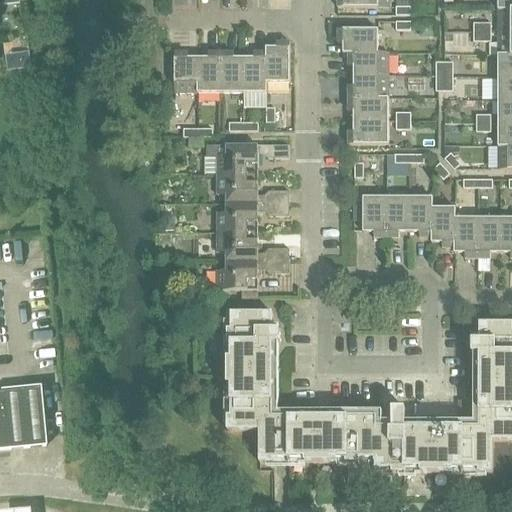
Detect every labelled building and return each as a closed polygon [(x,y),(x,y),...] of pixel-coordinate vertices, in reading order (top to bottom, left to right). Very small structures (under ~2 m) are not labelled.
[(377,0),(337,0),(337,10),(378,10),(377,0)] [(511,0),(497,0),(498,12),(511,12),(511,0)] [(411,10),(396,9),(396,18),(411,18),(411,10)] [(498,35),(511,34),(511,12),(498,12),(498,35)] [(411,24),(396,24),(396,33),(410,33),(411,24)] [(473,26),(473,35),(490,35),(490,26),(473,26)] [(343,55),(378,55),(378,32),(337,32),(337,46),(343,46),(343,47),(344,47),(344,46),(348,46),(348,55),(343,55)] [(511,34),(498,35),(498,58),(511,57),(511,34)] [(490,44),(490,35),(473,35),(473,44),(490,44)] [(267,50),(266,50),(267,86),(289,86),(289,45),(276,45),(276,50),(275,50),(275,51),(276,51),(276,55),(267,55),(267,50)] [(244,61),(243,61),(243,96),(267,96),(267,86),(266,50),(266,55),(253,55),(253,61),(252,61),(252,62),(253,61),(253,66),(244,65),(244,61)] [(198,96),(198,60),(197,60),(197,65),(188,65),(188,62),(189,62),(189,60),(188,60),(188,55),(175,55),(175,96),(198,96)] [(198,96),(221,96),(221,55),(208,55),(208,60),(207,60),(207,62),(208,62),(208,66),(199,66),(199,60),(198,60),(198,96)] [(221,96),(243,96),(243,61),(243,65),(233,65),(233,62),(235,62),(235,60),(233,60),(233,55),(221,55),(221,96)] [(378,55),(343,55),(343,56),(348,56),(348,69),(354,69),(354,70),(355,70),(355,69),(358,69),(358,78),(354,78),(388,78),(388,55),(378,55)] [(511,57),(498,58),(498,80),(511,80),(511,57)] [(435,65),(435,79),(444,79),(444,65),(435,65)] [(444,65),(444,79),(452,79),(452,65),(444,65)] [(388,101),(388,78),(354,78),(354,79),(358,79),(358,89),(355,89),(355,87),(354,87),(354,89),(348,89),(348,102),(388,101)] [(435,94),(444,94),(444,79),(435,79),(435,94)] [(452,79),(444,79),(444,94),(453,94),(452,79)] [(511,80),(498,80),(498,103),(511,103),(511,80)] [(388,124),(388,101),(348,102),(348,114),(353,114),(353,115),(355,115),(355,114),(358,114),(358,123),(354,123),(354,124),(388,124)] [(511,103),(498,103),(498,126),(511,126),(511,103)] [(266,111),(266,125),(275,125),(275,111),(266,111)] [(396,124),(410,124),(410,115),(396,116),(396,124)] [(475,126),(490,126),(490,118),(476,118),(475,126)] [(388,124),(354,124),(354,125),(358,125),(358,134),(354,134),(354,133),(353,133),(353,134),(348,134),(348,148),(388,148),(388,124)] [(410,124),(396,124),(396,133),(410,133),(410,124)] [(229,135),(243,134),(243,126),(229,126),(229,135)] [(258,126),(243,126),(243,134),(258,134),(258,126)] [(490,126),(475,126),(475,135),(490,135),(490,126)] [(511,126),(498,126),(498,149),(511,149),(511,126)] [(183,140),(198,140),(198,132),(183,132),(183,140)] [(198,132),(198,140),(212,140),(212,132),(198,132)] [(224,141),(224,149),(246,149),(246,141),(224,141)] [(207,159),(217,159),(217,178),(248,178),(249,169),(258,169),(258,158),(265,158),(269,162),(289,162),(289,149),(246,149),(224,149),(207,149),(207,159)] [(511,149),(498,149),(498,172),(511,172),(511,149)] [(451,156),(444,162),(454,173),(460,167),(451,156)] [(410,166),(410,157),(395,157),(395,166),(410,166)] [(410,157),(410,166),(424,166),(424,157),(410,157)] [(355,166),(355,181),(363,181),(363,166),(355,166)] [(440,166),(433,172),(443,183),(449,177),(440,166)] [(248,178),(217,178),(217,198),(227,198),(227,207),(289,207),(289,194),(269,194),(265,198),(258,198),(258,187),(248,187),(248,178)] [(477,191),(477,182),(463,182),(463,191),(477,191)] [(477,182),(477,191),(492,191),(492,182),(477,182)] [(374,241),(387,241),(387,200),(363,200),(363,235),(365,235),(365,230),(374,230),(374,234),(373,234),(373,235),(374,235),(374,241)] [(409,200),(387,200),(387,241),(400,241),(400,236),(401,236),(401,235),(400,235),(400,231),(409,231),(409,235),(409,200)] [(432,246),(433,211),(433,200),(409,200),(409,235),(410,235),(410,230),(420,230),(420,234),(418,234),(418,235),(420,235),(420,241),(431,241),(432,246)] [(217,236),(248,236),(249,227),(258,227),(258,215),(265,215),(269,220),(289,220),(289,207),(227,207),(227,216),(217,216),(217,236)] [(454,256),(455,256),(455,221),(455,211),(433,211),(432,246),(433,246),(433,241),(442,241),(442,245),(441,245),(441,246),(442,246),(442,251),(454,251),(454,256)] [(465,262),(478,262),(478,221),(455,221),(455,256),(456,256),(456,251),(465,251),(465,255),(463,255),(463,256),(465,256),(465,262)] [(500,221),(478,221),(478,262),(490,262),(490,256),(492,256),(492,255),(490,255),(490,251),(500,252),(500,256),(500,221)] [(511,221),(500,221),(500,256),(501,256),(501,251),(510,252),(510,255),(509,255),(509,256),(510,256),(510,262),(511,261),(511,221)] [(248,236),(217,236),(217,256),(227,255),(227,265),(289,264),(289,252),(269,252),(264,256),(258,256),(258,244),(248,244),(248,236)] [(289,277),(289,264),(227,265),(227,274),(217,274),(218,294),(248,294),(249,284),(258,284),(258,273),(264,273),(268,277),(289,277)] [(228,324),(225,324),(225,329),(225,335),(228,335),(228,347),(232,347),(232,361),(228,361),(228,391),(225,391),(225,416),(228,416),(228,433),(260,433),(260,420),(273,420),(273,390),(273,346),(280,346),(280,333),(273,332),(273,329),(273,316),(228,316),(228,324)] [(479,384),(480,429),(493,430),(493,443),(511,442),(511,325),(480,326),(480,329),(480,343),(473,343),(473,356),(480,356),(479,384)] [(0,452),(45,448),(39,388),(0,392),(0,452)] [(377,420),(273,420),(260,420),(260,433),(261,465),(274,465),(275,461),(289,462),(289,469),(291,469),(291,462),(306,462),(306,465),(332,465),(332,461),(346,462),(347,465),(361,465),(361,462),(376,462),(376,475),(378,475),(378,471),(393,471),(393,475),(407,475),(407,471),(422,471),(422,475),(448,475),(448,471),(462,471),(462,478),(475,478),(476,475),(493,475),(493,443),(493,430),(480,429),(453,430),(406,430),(406,411),(393,411),(393,430),(377,430),(377,420)]
